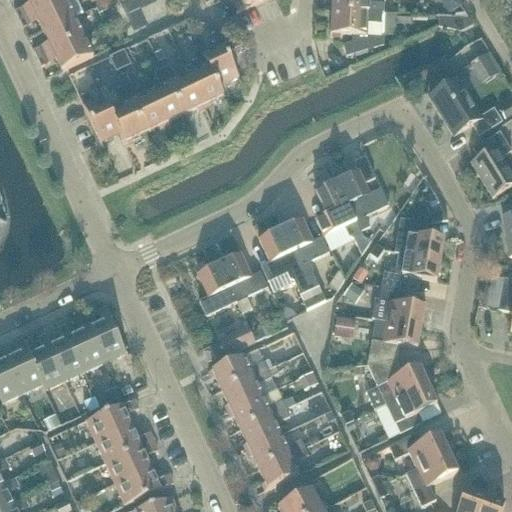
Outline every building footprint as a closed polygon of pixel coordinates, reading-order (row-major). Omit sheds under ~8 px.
[(17,24),(63,3),(61,0),(24,0),(28,9),(13,16),(17,24)] [(144,0),(127,0),(130,8),(146,2),(144,0)] [(268,3),(266,0),(228,0),(233,10),(228,12),(226,17),(221,15),(217,25),(222,27),(222,28),(231,32),(236,18),(268,3)] [(383,17),(383,8),(383,0),(330,0),(330,14),(367,16),(381,17),(383,17)] [(450,0),(445,3),(442,11),(446,18),(459,10),(452,0),(450,0)] [(42,37),(72,22),(63,3),(17,24),(21,33),(36,26),(42,37)] [(102,22),(112,17),(107,7),(98,12),(102,22)] [(381,17),(367,16),(330,14),(330,38),(350,39),(350,47),(342,49),(345,60),(383,49),(383,39),(380,39),(381,17)] [(438,31),(459,36),(472,29),(467,21),(438,20),(438,31)] [(35,63),(81,41),(72,22),(42,37),(46,47),(31,54),(35,63)] [(222,51),(227,38),(219,35),(212,51),(214,55),(202,60),(201,60),(216,92),(217,91),(237,82),(222,51)] [(185,41),(188,48),(194,46),(191,38),(185,41)] [(60,76),(91,61),(81,41),(35,63),(40,73),(55,66),(60,76)] [(123,54),(109,60),(115,74),(129,68),(123,54)] [(161,54),(154,57),(158,65),(164,62),(161,54)] [(201,60),(202,60),(200,55),(192,58),(198,73),(186,78),(203,114),(206,113),(206,107),(221,101),(217,91),(216,92),(201,60)] [(484,87),(498,78),(487,61),(474,70),(484,87)] [(152,76),(153,76),(160,73),(156,62),(147,66),(152,76)] [(203,114),(186,78),(175,84),(168,69),(160,73),(181,119),(196,112),(200,115),(203,114)] [(168,126),(181,119),(160,73),(153,76),(160,91),(147,97),(163,133),(167,131),(168,126)] [(125,78),(117,81),(121,90),(129,87),(125,78)] [(478,140),(501,126),(493,114),(480,122),(456,85),(429,102),(453,140),(471,129),(478,140)] [(163,133),(147,97),(136,102),(129,87),(121,90),(142,137),(156,130),(161,134),(163,133)] [(129,143),(142,137),(121,90),(113,94),(120,109),(109,114),(108,114),(119,137),(118,137),(124,151),(128,149),(129,143)] [(108,114),(109,114),(105,105),(92,110),(86,96),(77,100),(98,146),(118,137),(119,137),(108,114)] [(511,108),(511,109),(500,116),(505,124),(511,119),(511,108)] [(491,202),(511,189),(511,184),(499,163),(510,156),(499,137),(472,153),(478,164),(470,168),(491,202)] [(337,186),(360,237),(370,232),(365,222),(388,211),(380,194),(369,199),(364,188),(375,183),(364,162),(353,167),(358,176),(337,186)] [(363,242),(360,237),(337,186),(315,196),(326,219),(315,224),(323,241),(343,232),(348,242),(353,244),(360,260),(364,255),(364,256),(370,246),(363,242)] [(431,228),(448,225),(439,211),(426,219),(431,228)] [(443,245),(426,242),(428,228),(399,223),(393,258),(398,259),(398,258),(439,266),(443,245)] [(314,273),(310,266),(328,258),(320,242),(311,246),(301,224),(280,234),(315,309),(325,305),(321,297),(312,278),(314,273)] [(305,314),(315,309),(280,234),(258,244),(268,267),(260,271),(267,287),(286,278),(289,284),(293,286),(302,306),(305,314)] [(377,264),(383,254),(376,249),(369,259),(377,264)] [(252,314),(247,302),(266,293),(259,277),(251,281),(240,258),(218,269),(236,307),(241,318),(252,314)] [(436,286),(439,266),(398,258),(398,259),(395,274),(390,273),(389,278),(383,277),(381,291),(407,296),(409,282),(436,286)] [(206,321),(236,307),(218,269),(196,279),(207,302),(199,306),(206,321)] [(359,273),(352,284),(360,290),(367,279),(359,273)] [(511,335),(511,284),(504,283),(501,299),(498,315),(511,317),(511,323),(510,336),(511,335)] [(352,307),(360,296),(352,290),(344,302),(352,307)] [(405,309),(407,296),(381,291),(379,304),(374,303),(370,324),(385,327),(420,333),(424,312),(405,309)] [(489,297),(486,313),(498,315),(501,299),(489,297)] [(89,334),(104,368),(125,359),(110,325),(111,324),(105,312),(96,316),(102,328),(91,333),(89,334)] [(89,334),(91,333),(85,321),(76,325),(82,337),(71,342),(69,343),(84,377),(104,368),(89,334)] [(266,330),(270,340),(288,332),(283,322),(266,330)] [(335,322),(333,342),(352,344),(355,325),(335,322)] [(417,354),(420,333),(385,327),(382,347),(372,346),(367,369),(396,365),(398,351),(417,354)] [(69,343),(71,342),(66,330),(56,334),(62,346),(51,351),(48,352),(64,387),(84,377),(69,343)] [(254,347),(251,339),(247,331),(227,340),(229,344),(220,349),(225,361),(254,347)] [(251,339),(254,347),(264,342),(260,334),(251,339)] [(48,352),(51,351),(45,339),(36,343),(42,355),(29,361),(28,361),(42,391),(44,396),(64,387),(48,352)] [(28,361),(29,361),(27,356),(29,356),(23,343),(14,347),(20,358),(7,364),(23,399),(42,391),(28,361)] [(207,367),(220,361),(215,349),(201,356),(207,367)] [(220,396),(266,374),(262,366),(248,373),(243,361),(208,378),(209,381),(213,382),(220,396)] [(7,364),(0,367),(0,404),(2,409),(23,399),(7,364)] [(427,390),(418,372),(402,379),(396,365),(367,369),(377,392),(385,410),(427,390)] [(226,417),(261,401),(256,389),(270,383),(266,374),(220,396),(226,410),(225,414),(226,417)] [(317,390),(312,379),(300,384),(305,395),(317,390)] [(377,441),(388,437),(366,389),(356,394),(377,441)] [(129,390),(121,394),(124,400),(132,397),(129,390)] [(422,428),(422,427),(417,418),(436,409),(427,390),(385,410),(394,429),(399,439),(422,428)] [(116,392),(104,397),(109,407),(120,402),(116,392)] [(261,401),(226,417),(227,419),(231,420),(239,436),(284,413),(280,405),(275,394),(261,401)] [(93,402),(84,406),(88,415),(97,411),(95,406),(93,402)] [(124,419),(138,413),(133,404),(86,426),(95,447),(130,431),(124,419)] [(297,411),(290,414),(292,420),(300,417),(297,411)] [(288,421),(285,414),(284,413),(239,436),(245,450),(243,454),(244,457),(280,440),(274,428),(288,421)] [(351,426),(353,425),(349,416),(340,420),(344,429),(345,429),(351,426)] [(55,420),(44,425),(48,435),(59,430),(55,420)] [(351,426),(345,429),(348,435),(354,432),(351,426)] [(152,446),(148,437),(135,443),(130,431),(95,447),(105,468),(152,446)] [(439,440),(421,449),(416,439),(388,452),(394,464),(408,457),(416,474),(448,459),(439,440)] [(256,474),(302,453),(299,445),(285,451),(280,440),(244,457),(246,460),(250,460),(256,474)] [(33,462),(44,456),(39,446),(28,451),(33,462)] [(144,461),(156,455),(152,446),(105,468),(114,489),(149,473),(144,461)] [(60,449),(52,452),(57,463),(65,460),(60,449)] [(298,480),(298,479),(293,468),(307,461),(302,453),(256,474),(263,488),(261,492),(263,497),(298,480)] [(421,511),(435,505),(429,491),(457,477),(448,459),(416,474),(405,479),(420,511),(421,511)] [(366,462),(364,469),(369,475),(376,473),(378,466),(373,461),(366,462)] [(0,492),(4,490),(4,489),(0,481),(0,476),(9,472),(4,463),(0,465),(0,492)] [(172,488),(167,479),(154,485),(149,473),(114,489),(124,510),(172,488)] [(370,484),(375,494),(383,490),(378,480),(370,484)] [(23,481),(16,484),(18,489),(25,486),(23,481)] [(0,511),(10,511),(14,510),(13,509),(7,497),(19,492),(14,483),(4,489),(4,490),(0,492),(0,511)] [(323,511),(309,486),(277,503),(281,511),(278,511),(323,511)] [(49,494),(53,502),(61,498),(57,490),(49,494)] [(387,499),(383,490),(375,494),(379,503),(387,499)] [(480,511),(485,502),(465,494),(458,511),(480,511)] [(485,502),(480,511),(503,511),(504,509),(485,502)] [(28,511),(24,503),(13,509),(14,510),(10,511),(28,511)]
